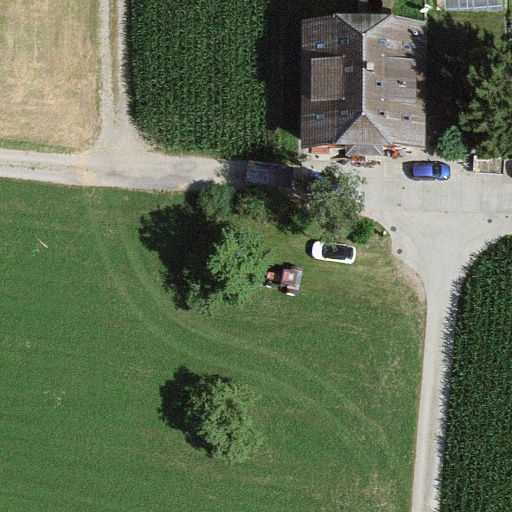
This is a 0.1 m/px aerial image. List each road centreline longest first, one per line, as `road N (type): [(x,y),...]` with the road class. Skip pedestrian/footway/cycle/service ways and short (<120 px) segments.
road 1 (track): [(0,167),(511,209)]
road 2 (track): [(460,205),(432,511)]
road 3 (track): [(116,0),(121,180)]
